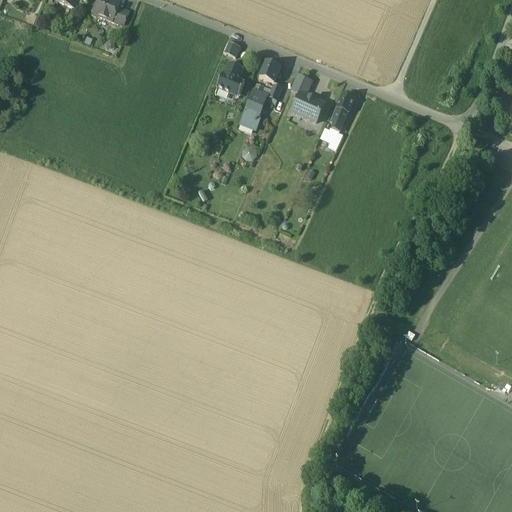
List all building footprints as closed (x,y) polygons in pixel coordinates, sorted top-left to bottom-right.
[(77,0),(57,0),(56,4),(73,11),(77,0)] [(118,5),(106,0),(98,0),(94,10),(92,11),(91,14),(93,18),(95,19),(98,18),(111,24),(116,10),(118,5)] [(128,15),(116,10),(111,24),(122,28),(128,15)] [(240,50),(228,45),(223,56),(235,61),(236,61),(235,60),(240,50),(240,51),(240,50)] [(281,71),(266,65),(259,81),(266,84),(274,87),(277,81),(279,82),(281,78),(278,77),(281,71)] [(244,72),(229,66),(228,66),(229,66),(224,77),(223,77),(223,76),(216,91),(217,92),(217,91),(238,100),(245,85),(244,85),(239,83),(243,72),(244,72)] [(313,85),(298,78),(292,93),(301,97),(306,99),(313,85)] [(266,84),(259,81),(254,94),(261,96),(266,84)] [(274,87),(266,84),(261,96),(266,99),(269,100),(271,96),(272,97),(276,87),(274,87)] [(282,89),(276,87),(272,97),(271,96),(269,100),(276,103),(282,89)] [(254,94),(245,117),(257,122),(266,99),(261,96),(254,94)] [(355,101),(343,96),(337,111),(348,115),(349,116),(355,101)] [(306,99),(301,97),(292,115),(316,126),(325,108),(306,99)] [(348,115),(337,111),(330,126),(333,127),(331,131),(340,134),(348,115)] [(257,122),(245,117),(241,126),(253,131),(257,122)] [(253,131),(241,126),(239,132),(251,137),(253,131)] [(343,139),(330,133),(326,144),(332,146),(333,144),(339,147),(343,139)] [(256,162),(257,148),(243,148),(242,161),(256,162)]
